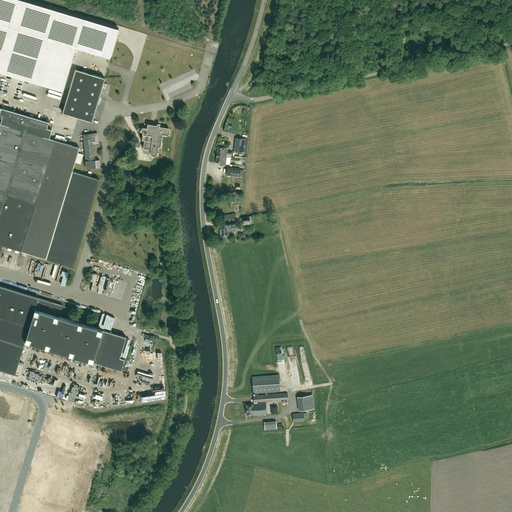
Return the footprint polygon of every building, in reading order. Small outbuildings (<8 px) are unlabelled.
[(20,0),(0,0),(0,73),(62,92),(75,48),(110,58),(119,29),(84,19),(20,0)] [(75,69),(62,113),(92,122),(105,78),(75,69)] [(0,254),(2,246),(73,268),(74,267),(73,267),(99,180),(72,172),(75,162),(80,164),(83,154),(78,153),(79,148),(63,143),(64,139),(61,138),(61,139),(55,137),(54,140),(49,139),(51,130),(47,129),(48,122),(0,107),(0,254)] [(155,156),(156,155),(157,154),(157,153),(158,147),(160,147),(162,135),(167,136),(169,134),(170,130),(168,128),(159,127),(159,125),(159,124),(157,124),(157,126),(147,124),(147,128),(143,128),(142,128),(141,128),(141,129),(141,130),(141,131),(141,132),(142,132),(142,133),(143,133),(142,135),(141,140),(144,140),(143,148),(150,150),(150,152),(150,153),(150,154),(151,155),(152,156),(153,156),(154,156),(155,156)] [(86,163),(86,169),(100,168),(99,160),(95,160),(93,144),(98,144),(98,133),(83,134),(86,163)] [(244,139),(235,138),(234,151),(243,152),(244,139)] [(216,155),(227,156),(224,156),(224,153),(226,153),(226,151),(224,151),(225,148),(217,147),(216,155)] [(227,156),(216,155),(215,163),(223,164),(226,164),(227,156)] [(226,175),(239,177),(239,176),(243,176),(244,170),(240,170),(240,168),(227,167),(226,175)] [(239,197),(228,197),(229,205),(232,205),(232,200),(239,200),(239,197)] [(221,236),(229,235),(228,230),(237,228),(236,223),(219,226),(221,236)] [(120,273),(124,274),(124,272),(128,273),(130,267),(122,265),(120,273)] [(124,281),(131,283),(132,280),(135,281),(138,269),(131,267),(128,278),(125,277),(124,281)] [(109,293),(114,277),(106,274),(105,278),(108,279),(104,291),(109,293)] [(0,370),(15,375),(25,341),(121,370),(125,359),(120,357),(126,337),(59,316),(63,305),(0,285),(0,370)] [(145,343),(156,345),(157,338),(147,336),(145,343)] [(40,351),(37,364),(43,365),(45,352),(40,351)] [(64,373),(72,374),(73,368),(70,367),(71,363),(66,362),(64,373)] [(155,373),(157,365),(151,364),(151,366),(146,365),(145,367),(142,367),(140,378),(142,379),(141,381),(158,385),(159,378),(158,377),(158,374),(155,373)] [(90,379),(94,367),(87,365),(83,377),(90,379)] [(288,393),(268,394),(267,393),(280,392),(279,375),(252,376),(253,394),(256,393),(256,395),(253,395),(254,403),(288,400),(288,393)] [(314,409),(312,395),(297,397),(299,411),(314,409)] [(253,415),(267,414),(266,403),(252,404),(246,405),(247,415),(253,415)] [(292,414),(293,423),(304,422),(304,413),(292,414)] [(0,491),(20,426),(0,420),(0,491)] [(280,420),(268,420),(268,429),(280,428),(280,420)]
